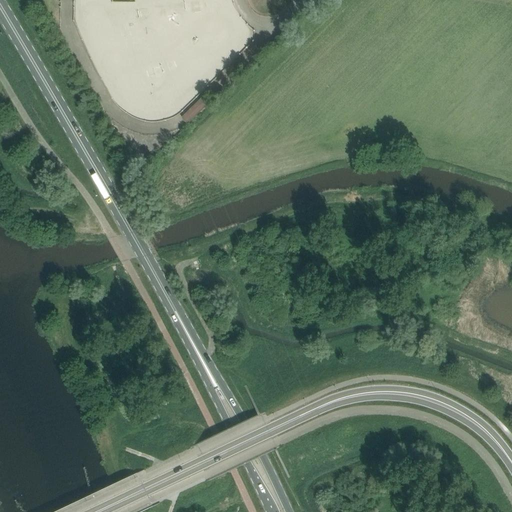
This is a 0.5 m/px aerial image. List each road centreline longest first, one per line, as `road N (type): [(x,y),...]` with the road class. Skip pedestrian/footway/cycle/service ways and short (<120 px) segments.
road 1 (primary): [(205,366),(0,5)]
road 2 (tertiary): [(511,465),(474,424),(398,395),(357,396),(267,433)]
road 3 (tertiary): [(99,511),(267,433)]
road 4 (primary): [(288,511),(232,400),(205,366)]
road 5 (primary): [(205,366),(268,511)]
